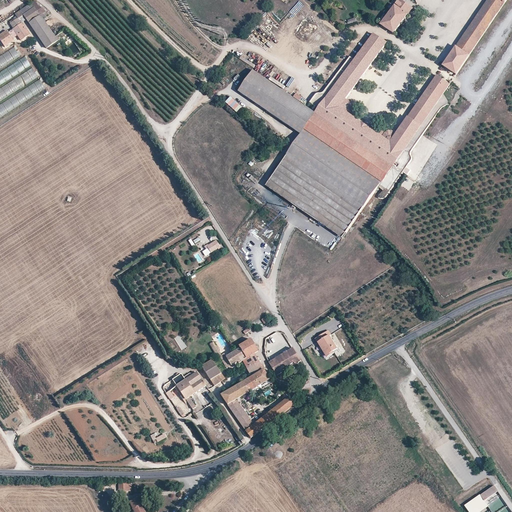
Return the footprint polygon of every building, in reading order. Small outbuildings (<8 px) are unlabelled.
[(399,0),(382,24),(394,33),(412,8),(399,0)] [(488,0),(458,46),(470,54),(505,2),(501,0),(488,0)] [(0,39),(5,47),(13,41),(12,40),(18,35),(21,40),(30,35),(22,23),(26,20),(29,24),(40,16),(45,12),(37,4),(34,1),(14,14),(17,18),(10,24),(14,29),(8,33),(6,31),(0,34),(0,39)] [(39,39),(46,49),(58,41),(54,36),(40,16),(29,24),(39,39)] [(307,107),(402,173),(412,159),(410,153),(407,147),(449,85),(437,76),(397,133),(392,130),(386,131),(383,129),(379,134),(351,115),(355,110),(351,108),(350,102),(346,99),(386,43),(374,34),(332,92),(323,93),(316,94),(307,107)] [(444,65),(456,74),(470,54),(458,46),(444,65)] [(2,55),(0,56),(0,69),(20,57),(14,47),(1,55),(2,55)] [(24,56),(0,72),(0,85),(30,66),(24,56)] [(32,68),(0,88),(0,101),(38,78),(32,68)] [(322,215),(346,232),(363,207),(364,208),(372,197),(385,199),(402,173),(307,107),(254,71),(240,91),(302,134),(270,180),(296,199),(293,204),(303,211),(318,221),(322,215)] [(39,80),(0,104),(0,117),(45,88),(39,80)] [(235,100),(230,105),(241,115),(246,109),(235,100)] [(296,199),(270,180),(266,185),(293,204),(296,199)] [(322,215),(318,221),(342,238),(346,232),(322,215)] [(207,248),(210,253),(221,247),(216,240),(210,243),(208,245),(208,244),(204,246),(206,249),(207,248)] [(202,251),(205,257),(210,253),(207,248),(206,249),(202,251)] [(335,322),(339,328),(344,324),(339,319),(335,322)] [(319,342),(328,356),(335,352),(333,350),(337,348),(329,335),(331,334),(328,331),(321,335),(315,339),(318,343),(319,342)] [(179,334),(174,338),(181,350),(187,347),(179,334)] [(240,349),(245,357),(237,362),(239,364),(243,361),(255,354),(259,352),(255,346),(251,339),(239,347),(240,349)] [(286,352),(270,363),(278,376),(301,360),(293,348),(286,352)] [(224,359),(229,367),(237,362),(245,357),(240,349),(236,352),(226,358),(224,355),(220,357),(222,360),(224,359)] [(243,361),(248,369),(259,362),(255,354),(243,361)] [(221,374),(213,361),(211,361),(202,366),(211,381),(221,374)] [(248,369),(252,378),(265,371),(259,362),(248,369)] [(222,396),(251,438),(293,405),(288,398),(253,425),(238,404),(235,400),(270,380),(265,371),(252,378),(240,385),(222,396)] [(183,378),(185,380),(194,375),(192,372),(183,378)] [(176,386),(186,400),(189,397),(207,387),(197,373),(194,375),(185,380),(176,386)] [(172,380),(176,386),(185,380),(183,378),(181,374),(179,375),(177,377),(172,380)] [(211,381),(214,386),(215,386),(224,379),(221,374),(211,381)] [(158,442),(167,437),(164,433),(156,438),(158,442)] [(464,505),(468,511),(479,511),(488,507),(484,500),(498,491),(494,485),(464,505)] [(129,502),(133,511),(145,511),(138,497),(129,502)]
